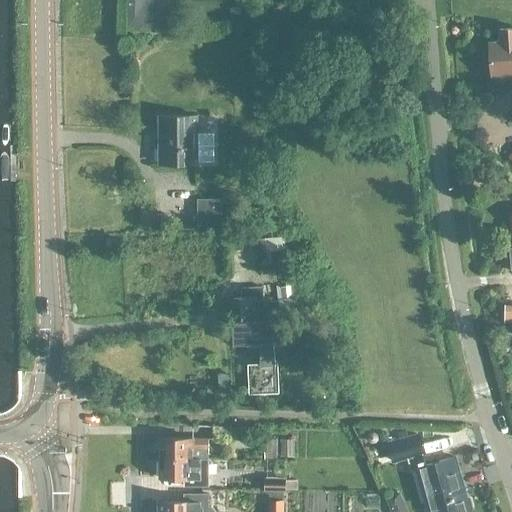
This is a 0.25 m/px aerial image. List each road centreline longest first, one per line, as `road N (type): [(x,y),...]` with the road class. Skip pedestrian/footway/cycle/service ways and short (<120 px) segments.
road 1 (tertiary): [(34,422),(45,404),(52,349),(43,0)]
road 2 (unclassified): [(487,413),(452,253),(428,0)]
